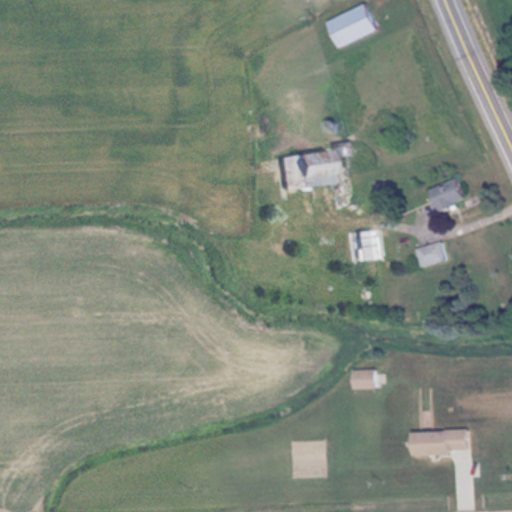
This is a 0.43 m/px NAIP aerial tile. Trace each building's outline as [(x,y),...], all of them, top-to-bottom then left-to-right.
[(391,29),(380,2),(338,19),(349,46),(391,29)] [(340,182),(336,149),(284,155),(288,188),(340,182)] [(478,199),(469,175),(439,188),(448,211),(478,199)] [(363,257),(379,257),(378,239),(363,240),(363,257)] [(424,246),(429,265),(456,258),(451,239),(424,246)] [(362,369),(362,388),(387,388),(387,369),(362,369)] [(484,451),(483,429),(423,430),(423,453),(484,451)]
